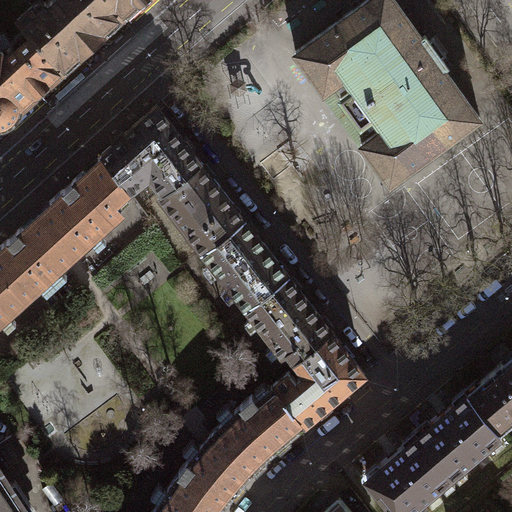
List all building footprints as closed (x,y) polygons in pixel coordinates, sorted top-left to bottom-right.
[(104,31),(122,14),(109,0),(52,0),(48,4),(46,1),(36,9),(33,5),(18,19),(25,27),(63,68),(81,51),(83,54),(106,33),(104,31)] [(109,0),(122,14),(138,0),(139,0),(144,1),(145,0),(109,0)] [(396,0),(364,0),(295,50),(322,87),(319,90),(360,147),(364,145),(390,182),(481,116),(444,66),(447,64),(426,34),(423,36),(396,0)] [(25,27),(15,36),(15,40),(17,42),(15,44),(10,49),(10,51),(7,54),(0,44),(0,124),(5,123),(11,119),(16,114),(19,107),(36,92),(42,92),(48,87),(48,81),(63,68),(25,27)] [(162,190),(163,191),(201,161),(157,104),(103,154),(129,189),(150,174),(162,190)] [(129,189),(103,154),(38,211),(75,252),(123,209),(116,201),(129,189)] [(158,193),(203,249),(245,217),(201,161),(163,191),(162,190),(158,193)] [(70,257),(75,252),(38,211),(32,217),(0,245),(0,270),(25,298),(70,257)] [(288,273),(245,217),(203,249),(246,306),(288,273)] [(0,320),(25,298),(0,270),(0,320)] [(287,350),(294,359),(332,329),(288,273),(246,306),(283,353),(287,350)] [(274,383),(305,423),(365,372),(332,329),(294,359),(305,373),(297,379),(290,370),(274,383)] [(501,430),(511,421),(511,353),(468,391),(501,430)] [(230,413),(210,433),(251,471),(269,453),(288,437),(305,423),(274,383),(256,398),(252,393),(230,413)] [(468,391),(418,432),(452,472),(501,430),(468,391)] [(398,511),(403,511),(452,472),(418,432),(367,475),(398,511)] [(186,462),(179,471),(224,505),(231,494),(246,477),(251,471),(210,433),(205,439),(194,452),(186,462)] [(0,511),(30,511),(0,465),(0,511)] [(152,511),(218,511),(224,505),(179,471),(163,494),(152,511)] [(352,511),(341,497),(324,511),(352,511)]
